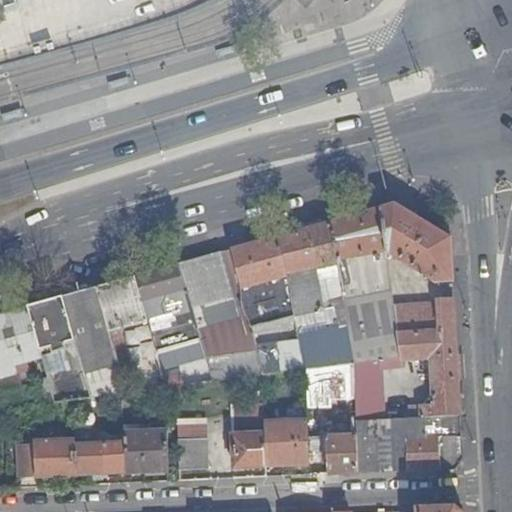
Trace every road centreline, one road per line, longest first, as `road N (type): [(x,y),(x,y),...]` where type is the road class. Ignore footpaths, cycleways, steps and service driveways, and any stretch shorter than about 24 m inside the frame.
road 1 (unknown): [(0,253),(102,192),(468,79),(511,25)]
road 2 (residential): [(495,485),(0,505)]
road 3 (primary): [(465,136),(0,264)]
road 4 (unknown): [(455,37),(0,179)]
road 5 (primary): [(465,136),(495,349)]
road 6 (primary): [(495,349),(495,485)]
